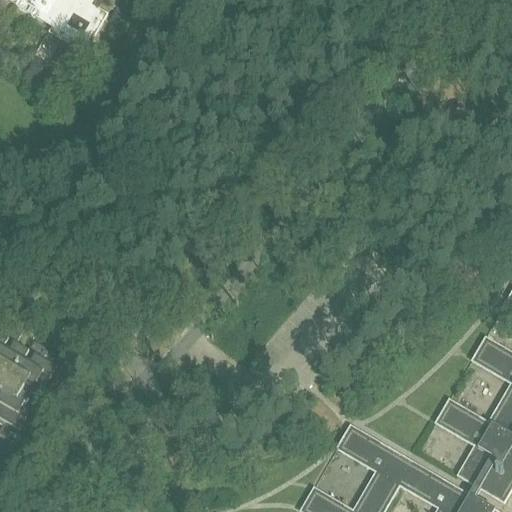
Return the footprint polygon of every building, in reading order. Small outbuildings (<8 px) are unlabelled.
[(0,0),(15,9),(20,0),(0,0)] [(34,21),(51,31),(68,0),(24,0),(41,10),(34,21)] [(68,0),(51,31),(87,53),(108,19),(92,10),(98,0),(68,0)] [(117,9),(108,23),(119,30),(128,16),(117,9)] [(37,59),(28,74),(34,77),(37,79),(45,65),(37,59)] [(494,511),(491,510),(487,508),(476,501),(481,493),(500,504),(501,503),(498,501),(511,479),(511,294),(510,297),(511,298),(511,355),(486,340),(474,360),(511,381),(511,394),(493,427),(489,425),(488,425),(455,406),(450,402),(449,402),(437,422),(481,447),(479,451),(461,481),(474,489),(469,498),(464,494),(461,499),(458,497),(461,492),(350,428),(339,448),(383,474),(387,466),(394,470),(388,481),(380,476),(359,511),(351,511),(314,490),(302,511),(304,511),(494,511)] [(153,329),(105,300),(101,307),(149,336),(153,329)] [(0,436),(18,447),(68,364),(32,343),(26,353),(14,345),(20,335),(0,323),(0,427),(0,428),(0,436)]
